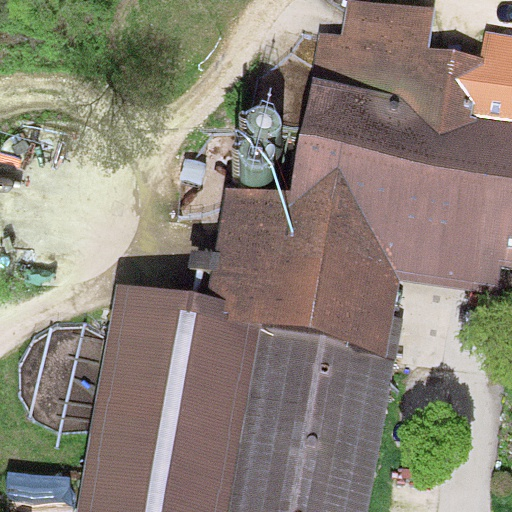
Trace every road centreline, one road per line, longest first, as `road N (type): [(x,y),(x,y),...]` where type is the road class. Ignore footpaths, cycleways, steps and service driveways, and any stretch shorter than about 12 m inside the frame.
road 1 (track): [(0,328),(109,272),(157,197)]
road 2 (track): [(157,197),(141,148),(110,118),(0,94)]
